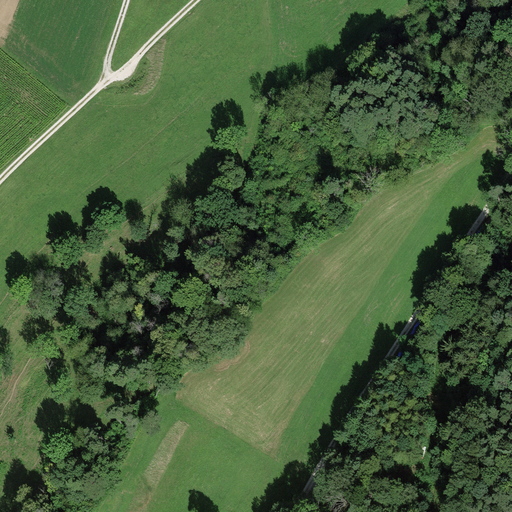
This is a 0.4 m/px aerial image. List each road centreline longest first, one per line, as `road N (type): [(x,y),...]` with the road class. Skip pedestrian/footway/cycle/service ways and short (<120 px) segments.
road 1 (track): [(290,511),(394,341),(511,175)]
road 2 (track): [(197,0),(0,178)]
road 3 (track): [(321,460),(414,402),(436,398),(439,511)]
